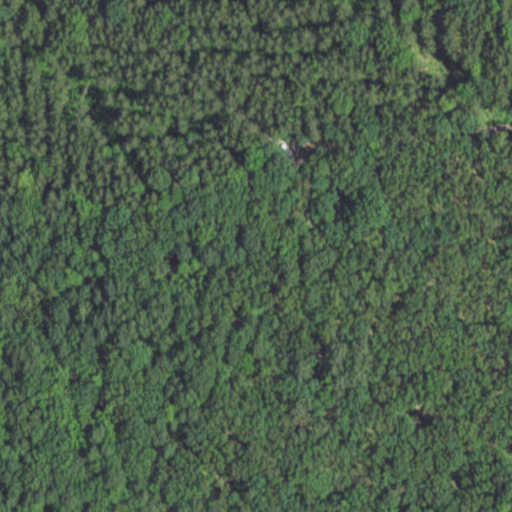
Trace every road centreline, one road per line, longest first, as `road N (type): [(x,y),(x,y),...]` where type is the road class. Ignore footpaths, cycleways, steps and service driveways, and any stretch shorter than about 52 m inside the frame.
road 1 (track): [(511,341),(392,293),(316,210),(310,110)]
road 2 (track): [(310,110),(129,0)]
road 3 (track): [(511,119),(310,110)]
